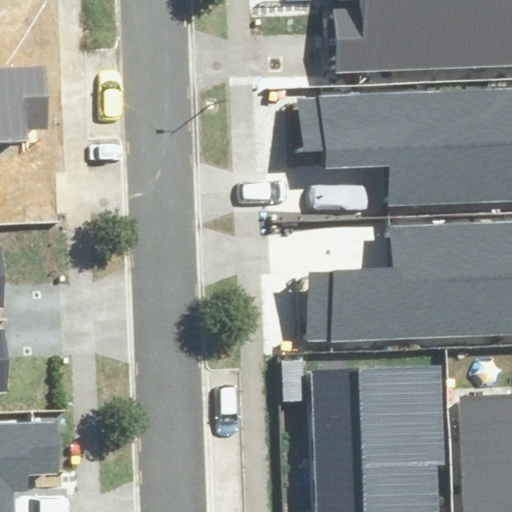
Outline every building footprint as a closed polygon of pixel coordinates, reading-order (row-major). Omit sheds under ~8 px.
[(327,12),(329,64),(511,55),(511,0),(348,0),(348,11),(327,12)] [(0,68),(0,137),(28,136),(27,128),(47,127),(44,67),(0,68)] [(356,147),(357,197),(511,193),(511,75),(298,81),(300,148),(356,147)] [(305,249),(310,349),(511,340),(511,209),(372,216),(373,246),(305,249)] [(443,511),(437,355),(301,361),(307,511),(443,511)] [(511,511),(511,389),(453,392),(458,511),(511,511)] [(0,465),(25,465),(23,406),(0,406),(0,465)]
